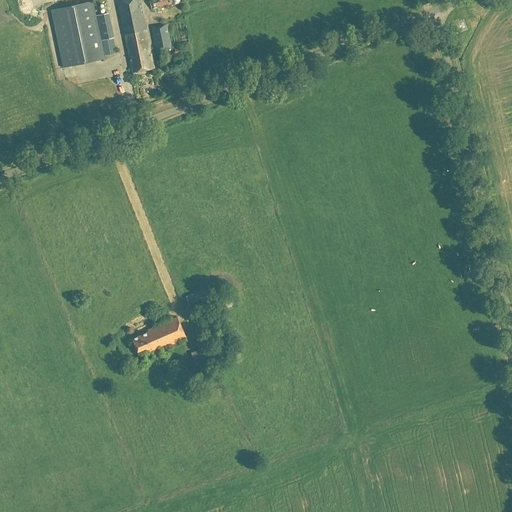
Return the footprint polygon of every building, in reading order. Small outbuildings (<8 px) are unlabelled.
[(153,71),(138,0),(136,0),(117,4),(132,75),(153,71)] [(51,11),(63,68),(104,59),(100,41),(95,16),(92,3),(51,11)] [(114,38),(109,13),(95,16),(100,41),(114,38)] [(169,23),(173,43),(185,41),(181,20),(169,23)] [(171,50),(166,27),(151,30),(156,53),(171,50)] [(213,299),(208,287),(184,297),(189,309),(213,299)] [(220,311),(235,306),(230,290),(214,296),(220,311)] [(186,338),(177,317),(148,329),(148,332),(131,339),(137,351),(145,348),(147,352),(155,349),(156,351),(186,338)] [(197,371),(223,362),(216,344),(191,353),(197,371)]
